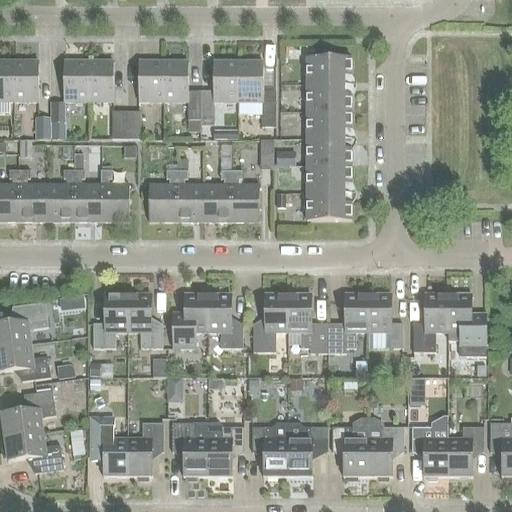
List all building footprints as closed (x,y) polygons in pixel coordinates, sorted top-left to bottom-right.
[(343,78),(351,78),(351,60),(306,60),(306,89),(343,89),(343,78)] [(0,104),(13,104),(14,63),(0,63),(0,104)] [(14,63),(13,104),(38,104),(38,63),(14,63)] [(64,104),(88,104),(88,64),(64,63),(64,104)] [(88,64),(88,104),(113,105),(113,64),(88,64)] [(138,105),(163,105),(163,64),(139,64),(138,105)] [(188,64),(163,64),(163,105),(187,105),(187,123),(200,122),(200,94),(188,94),(188,64)] [(213,105),(238,105),(238,64),(213,64),(213,94),(200,94),(200,122),(213,123),(213,105)] [(238,64),(238,105),(261,105),(261,130),(276,130),(276,94),(263,94),(263,64),(238,64)] [(294,79),(294,67),(284,67),(284,79),(294,79)] [(343,89),(306,89),(306,116),(351,116),(351,98),(343,98),(343,89)] [(126,142),(126,114),(112,114),(112,142),(126,142)] [(126,114),(126,142),(140,142),(140,114),(126,114)] [(351,116),(306,116),(306,142),(343,142),(343,132),(351,132),(351,116)] [(50,122),(36,122),(36,142),(50,142),(50,122)] [(67,143),(67,125),(51,125),(51,143),(67,143)] [(239,133),(213,133),(213,143),(239,143),(239,133)] [(343,142),(306,142),(306,169),(351,168),(351,152),(343,152),(343,142)] [(30,143),(19,143),(19,161),(30,161),(30,143)] [(262,144),(262,168),(274,168),(274,144),(262,144)] [(296,169),(296,155),(277,155),(277,169),(296,169)] [(84,165),(84,157),(75,157),(75,165),(84,165)] [(351,168),(306,169),(306,196),(343,196),(343,186),(351,186),(351,168)] [(12,187),(0,186),(0,225),(19,225),(20,173),(9,173),(9,182),(12,182),(12,187)] [(47,187),(27,187),(27,182),(30,182),(30,173),(20,173),(19,225),(47,225),(47,187)] [(63,173),(63,182),(66,182),(66,187),(47,187),(47,225),(74,225),(74,173),(63,173)] [(101,187),(82,187),(82,182),(85,182),(85,173),(74,173),(74,225),(101,225),(101,187)] [(112,173),(101,173),(101,187),(101,225),(129,225),(129,187),(112,187),(112,173)] [(166,173),(166,182),(169,182),(169,187),(149,187),(149,225),(177,225),(177,173),(166,173)] [(184,187),(184,182),(187,182),(187,173),(177,173),(177,225),(204,225),(204,187),(184,187)] [(221,173),(221,182),(223,182),(223,187),(204,187),(204,225),(231,226),(231,173),(221,173)] [(231,173),(231,226),(259,226),(259,187),(239,187),(239,182),(242,182),(242,173),(231,173)] [(351,224),(351,206),(343,206),(343,196),(306,196),(306,224),(351,224)] [(286,197),(277,197),(277,211),(286,211),(286,197)] [(115,336),(128,336),(128,297),(105,297),(105,327),(93,327),(93,352),(115,352),(115,336)] [(128,297),(128,336),(140,336),(140,352),(163,352),(162,327),(151,327),(150,297),(128,297)] [(208,336),(208,297),(185,297),(185,327),(173,327),(173,352),(195,352),(195,336),(208,336)] [(208,297),(208,336),(220,336),(220,352),(243,352),(243,327),(231,327),(231,297),(208,297)] [(275,336),(288,336),(288,297),(265,297),(265,327),(253,327),(253,356),(275,356),(275,336)] [(311,297),(288,297),(288,336),(300,336),(300,352),(310,352),(310,357),(328,357),(328,327),(311,327),(311,297)] [(328,327),(328,357),(346,357),(346,352),(355,352),(355,336),(368,336),(368,297),(345,297),(345,327),(328,327)] [(368,297),(368,336),(389,336),(389,352),(403,352),(403,327),(391,327),(391,297),(368,297)] [(413,327),(413,356),(435,356),(435,336),(448,336),(448,297),(425,297),(425,327),(413,327)] [(448,297),(448,336),(448,344),(459,344),(459,360),(486,360),(486,326),(486,315),(471,315),(471,297),(448,297)] [(84,299),(73,300),(74,312),(85,311),(84,299)] [(12,310),(14,326),(0,327),(0,351),(31,347),(29,333),(48,330),(45,305),(12,310)] [(33,362),(31,347),(0,351),(0,375),(20,372),(22,385),(51,381),(48,360),(33,362)] [(233,358),(233,366),(245,367),(245,359),(233,358)] [(101,366),(89,366),(89,379),(101,380),(101,366)] [(75,371),(70,367),(57,369),(58,382),(76,380),(75,371)] [(100,382),(90,382),(90,392),(100,392),(100,382)] [(223,392),(222,382),(209,382),(209,392),(223,392)] [(303,394),(303,382),(289,382),(289,394),(303,394)] [(258,383),(249,383),(249,395),(258,395),(258,383)] [(24,398),(26,414),(2,417),(2,416),(1,416),(4,441),(43,435),(41,421),(56,419),(53,394),(24,398)] [(407,410),(395,409),(395,422),(406,422),(407,410)] [(437,480),(447,480),(448,442),(447,442),(447,419),(443,419),(431,426),(431,430),(411,430),(412,456),(424,456),(424,479),(423,479),(423,480),(427,480),(427,484),(437,484),(437,480)] [(511,426),(490,426),(490,456),(502,456),(502,479),(501,479),(501,480),(505,480),(505,484),(511,483),(511,421),(511,426)] [(128,480),(128,442),(113,442),(113,422),(92,422),(92,455),(104,455),(104,479),(103,479),(103,480),(128,480)] [(332,456),(344,456),(344,479),(343,479),(343,480),(347,480),(347,484),(357,484),(357,480),(368,480),(368,422),(361,422),(353,426),(353,430),(332,430),(332,456)] [(403,456),(403,430),(382,430),(382,427),(374,422),(368,422),(368,480),(378,480),(378,484),(388,484),(388,480),(392,480),(392,479),(391,479),(391,456),(403,456)] [(142,442),(128,442),(128,480),(138,480),(138,484),(148,484),(148,480),(152,480),(152,479),(151,479),(151,456),(164,456),(163,426),(142,426),(142,442)] [(197,480),(207,480),(208,426),(172,426),(172,456),(184,456),(184,479),(183,479),(183,480),(187,480),(187,484),(197,484),(197,480)] [(222,430),(219,426),(208,426),(207,480),(232,480),(232,479),(231,479),(231,456),(243,456),(243,430),(222,430)] [(263,480),(288,480),(288,427),(277,427),(273,430),(252,430),(252,456),(264,456),(264,479),(263,479),(263,480)] [(327,430),(311,430),(302,430),(298,427),(288,427),(288,480),(312,480),(312,479),(311,479),(311,456),(327,456),(327,430)] [(462,442),(448,442),(447,480),(472,480),(472,479),(471,479),(471,456),(483,456),(483,430),(462,430),(462,442)] [(43,435),(4,441),(6,451),(3,452),(4,461),(7,461),(8,465),(9,465),(9,464),(32,461),(34,477),(63,473),(60,448),(44,450),(43,435)]
